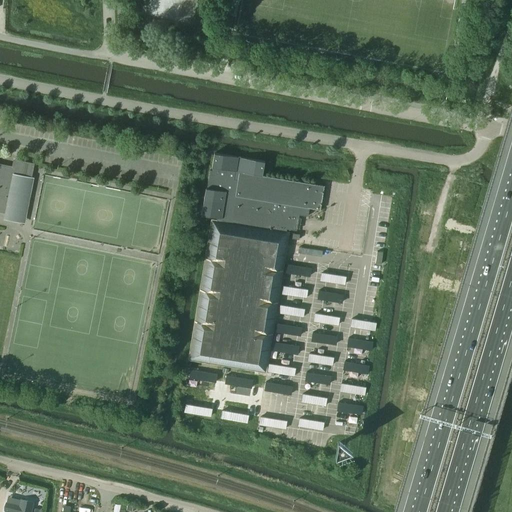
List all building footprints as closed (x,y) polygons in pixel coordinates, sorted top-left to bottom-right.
[(214,153),(212,167),(211,170),(210,170),(207,188),(206,187),(201,215),(203,215),(217,217),(216,220),(212,220),(189,358),(265,371),(288,233),(286,232),(286,229),(296,230),(299,214),(308,216),(309,207),(320,209),(324,186),(262,175),(265,161),(214,153)] [(34,164),(18,160),(17,168),(0,164),(0,210),(7,212),(9,204),(27,207),(33,178),(31,178),(34,164)] [(287,264),(286,272),(310,276),(311,268),(287,264)] [(322,273),(320,280),(345,284),(346,276),(322,273)] [(283,286),(282,293),(306,297),(307,290),(283,286)] [(319,291),(318,298),(342,302),(343,295),(319,291)] [(280,305),(279,313),(303,317),(304,309),(280,305)] [(315,313),(314,321),(338,325),(339,317),(315,313)] [(352,319),(351,326),(370,330),(375,330),(376,323),(372,322),(352,319)] [(275,323),(274,331),(300,335),(301,328),(275,323)] [(313,333),(312,341),(336,344),(337,336),(313,333)] [(348,338),(347,346),(367,349),(371,350),(373,342),(368,341),(348,338)] [(273,342),(272,350),(297,354),(299,346),(273,342)] [(309,353),(308,361),(332,365),(333,357),(309,353)] [(345,361),(343,369),(363,373),(367,373),(369,366),(365,365),(345,361)] [(269,364),(268,371),(294,376),(295,368),(269,364)] [(191,370),(190,377),(216,381),(217,374),(191,370)] [(307,372),(305,380),(329,384),(331,376),(307,372)] [(227,375),(225,383),(251,387),(253,380),(227,375)] [(266,382),(265,390),(291,394),(292,386),(266,382)] [(341,383),(340,391),(362,394),(364,395),(365,387),(362,387),(341,383)] [(303,394),(301,401),(325,406),(327,398),(303,394)] [(339,402),(337,410),(358,413),(361,414),(362,406),(360,406),(339,402)] [(186,404),(185,412),(211,416),(212,408),(186,404)] [(222,410),(221,418),(247,423),(248,415),(222,410)] [(261,417),(259,424),(285,428),(287,421),(261,417)] [(300,418),(298,426),(322,430),(324,422),(300,418)] [(31,511),(33,502),(20,499),(19,505),(7,502),(5,510),(12,511),(31,511)]
